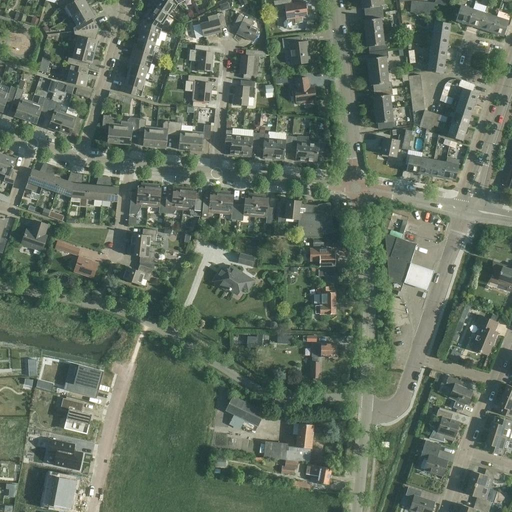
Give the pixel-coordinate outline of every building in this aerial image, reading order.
[(63,0),(59,6),(62,9),(66,7),(71,16),(89,6),(85,1),(83,0),(63,0)] [(156,0),(157,1),(154,5),(168,15),(172,10),(173,11),(178,4),(173,0),(156,0)] [(285,10),(286,18),(287,20),(285,21),(283,23),(284,26),(286,28),(289,28),(291,25),(291,24),(302,22),(302,16),(307,15),(305,3),(292,4),(291,0),(281,0),(273,1),(275,11),(285,10)] [(378,0),(360,0),(362,9),(364,9),(364,15),(382,12),(381,6),(379,6),(378,0)] [(228,4),(219,6),(221,12),(230,10),(228,4)] [(149,9),(142,20),(161,30),(167,21),(165,20),(168,15),(154,5),(151,10),(149,9)] [(89,6),(71,16),(77,26),(73,28),(73,32),(98,28),(92,18),(94,17),(91,12),(92,12),(89,6)] [(455,21),(467,25),(472,10),(460,6),(455,21)] [(472,10),(467,25),(479,29),(484,13),(472,10)] [(23,14),(16,12),(14,20),(20,22),(23,14)] [(382,12),(364,15),(365,20),(363,20),(365,34),(382,32),(381,19),(383,18),(382,12)] [(200,24),(192,26),(196,39),(203,37),(221,32),(220,28),(226,26),(222,13),(207,17),(208,22),(200,24)] [(484,13),(479,29),(491,33),(496,17),(484,13)] [(253,42),(259,30),(251,26),(253,21),(239,15),(233,27),(238,30),(236,33),(253,42)] [(496,17),(491,33),(503,37),(508,21),(496,17)] [(39,20),(32,18),(30,24),(37,27),(39,20)] [(142,20),(138,34),(140,34),(138,40),(159,46),(160,40),(158,40),(161,30),(142,20)] [(434,22),(432,35),(448,37),(450,24),(434,22)] [(98,28),(73,32),(74,35),(78,36),(75,47),(95,52),(96,46),(95,46),(97,41),(95,40),(98,28)] [(382,32),(365,34),(366,47),(368,47),(369,53),(387,50),(386,44),(384,44),(382,32)] [(432,35),(430,47),(446,49),(448,37),(432,35)] [(292,65),(309,63),(306,42),(302,42),(301,36),(282,39),(283,49),(290,48),(292,65)] [(136,45),(134,45),(131,56),(151,63),(155,51),(153,50),(154,45),(159,46),(138,40),(136,45)] [(189,60),(193,61),(198,61),(197,70),(211,71),(212,52),(208,52),(209,46),(195,45),(194,50),(190,49),(189,60)] [(68,57),(67,63),(88,69),(89,63),(91,63),(92,58),(93,58),(95,52),(75,47),(72,58),(68,57)] [(430,47),(428,59),(444,61),(446,49),(430,47)] [(241,55),(239,74),(243,74),(243,78),(250,79),(250,75),(252,75),(257,75),(259,57),(265,58),(265,52),(246,50),(245,56),(241,55)] [(387,50),(369,53),(369,58),(368,59),(369,72),(387,70),(385,57),(388,57),(387,50)] [(129,69),(128,74),(144,79),(146,73),(148,74),(151,63),(131,56),(127,68),(129,69)] [(50,61),(42,58),(38,72),(46,74),(50,61)] [(444,61),(428,59),(426,71),(442,74),(444,61)] [(88,69),(67,63),(65,70),(69,71),(66,82),(86,87),(87,81),(86,81),(88,75),(86,75),(88,69)] [(387,70),(369,72),(371,85),(373,85),(373,91),(391,89),(391,83),(388,83),(387,70)] [(144,79),(128,74),(126,80),(124,79),(120,91),(141,97),(144,85),(142,85),(144,79)] [(210,102),(212,83),(207,83),(208,77),(188,75),(187,81),(193,82),(193,92),(197,92),(197,101),(210,102)] [(296,102),(315,100),(313,87),(309,88),(308,78),(295,79),(296,89),(294,90),(296,102)] [(253,98),(255,82),(241,80),(240,86),(236,86),(234,105),(247,106),(248,97),(253,98)] [(273,85),(264,86),(265,94),(273,93),(273,85)] [(0,91),(0,111),(2,112),(7,100),(13,102),(17,89),(11,86),(8,94),(0,91)] [(90,99),(92,93),(77,88),(75,94),(90,99)] [(462,88),(458,100),(473,106),(477,93),(462,88)] [(17,89),(13,102),(18,104),(14,116),(25,120),(31,102),(21,98),(23,91),(22,90),(17,89)] [(391,89),(373,91),(374,97),(372,97),(374,110),(391,108),(390,95),(392,95),(391,89)] [(122,102),(124,96),(109,91),(108,97),(122,102)] [(31,102),(25,120),(36,124),(41,111),(46,113),(51,100),(40,96),(37,104),(31,102)] [(51,100),(46,113),(52,115),(48,128),(59,132),(65,114),(59,112),(61,106),(60,103),(57,103),(57,102),(51,100)] [(458,100),(454,112),(469,117),(473,106),(458,100)] [(391,108),(374,110),(375,124),(377,123),(378,129),(396,127),(395,121),(393,121),(391,108)] [(424,110),(420,121),(426,123),(430,112),(424,110)] [(426,123),(424,128),(430,130),(431,125),(436,127),(438,121),(433,119),(435,114),(430,112),(426,123)] [(454,112),(450,124),(466,129),(469,117),(454,112)] [(65,114),(59,132),(70,136),(72,131),(78,133),(82,120),(65,114)] [(107,143),(119,144),(120,125),(113,124),(114,120),(112,118),(110,117),(110,116),(103,115),(102,129),(108,129),(107,143)] [(120,125),(119,144),(130,145),(132,131),(138,132),(139,119),(132,118),(129,118),(126,120),(126,121),(121,121),(120,125)] [(139,119),(138,132),(144,133),(142,146),(154,147),(156,128),(145,127),(146,119),(139,119)] [(156,128),(154,147),(166,148),(167,135),(173,136),(175,122),(165,121),(162,124),(162,129),(156,128)] [(175,122),(173,136),(179,136),(178,150),(190,151),(192,127),(184,126),(184,125),(181,125),(181,123),(175,122)] [(466,129),(450,124),(446,136),(462,141),(466,129)] [(192,127),(190,151),(201,152),(203,138),(209,139),(210,126),(203,125),(203,133),(192,132),(192,127)] [(226,130),(224,143),(230,144),(229,155),(240,156),(242,136),(242,130),(234,129),(232,131),(226,130)] [(380,154),(381,154),(380,156),(386,157),(387,155),(396,157),(397,148),(407,150),(411,131),(405,130),(404,136),(398,135),(397,141),(383,138),(380,154)] [(242,136),(240,156),(251,157),(252,146),(257,146),(257,147),(259,133),(253,133),(252,137),(242,136)] [(259,133),(257,147),(258,147),(258,146),(263,147),(262,158),(273,159),(275,139),(269,139),(269,135),(268,134),(259,133)] [(275,139),(273,159),(284,160),(285,149),(290,149),(290,150),(292,137),(285,136),(285,140),(275,139)] [(292,137),(290,150),(291,150),(291,149),(296,150),(295,161),(306,162),(308,142),(308,138),(308,137),(297,136),(297,137),(292,137)] [(308,142),(306,162),(316,163),(317,152),(323,153),(324,140),(318,139),(318,143),(308,142)] [(405,171),(418,174),(421,158),(409,155),(405,171)] [(5,156),(0,170),(0,173),(5,175),(3,181),(13,185),(18,171),(12,169),(16,159),(5,156)] [(421,158),(418,174),(430,176),(433,160),(421,158)] [(433,160),(430,176),(442,178),(445,162),(433,160)] [(445,162),(442,178),(455,181),(458,165),(445,162)] [(39,195),(42,187),(46,174),(32,169),(25,190),(39,195)] [(42,187),(56,192),(60,179),(46,174),(42,187)] [(56,192),(71,197),(74,184),(60,179),(56,192)] [(71,197),(70,201),(79,202),(80,198),(87,199),(88,185),(74,184),(71,197)] [(141,205),(147,206),(149,185),(141,184),(141,186),(138,186),(137,195),(131,194),(129,214),(136,215),(141,206),(141,205)] [(88,185),(87,199),(94,200),(93,206),(101,206),(102,201),(103,186),(88,185)] [(149,185),(147,206),(159,207),(158,213),(164,213),(165,209),(166,197),(160,197),(161,188),(158,188),(157,186),(149,185)] [(103,186),(102,201),(117,202),(119,188),(103,186)] [(165,209),(164,213),(173,214),(175,210),(175,208),(183,209),(184,188),(176,188),(176,189),(173,189),(172,198),(166,197),(165,209)] [(184,188),(183,209),(189,210),(189,211),(191,216),(199,217),(201,201),(195,200),(196,191),(193,191),(192,189),(184,188)] [(208,212),(219,213),(221,192),(213,191),(213,193),(210,193),(209,202),(203,201),(201,217),(207,217),(208,212)] [(221,192),(219,213),(231,214),(230,220),(236,220),(238,204),(232,204),(233,195),(230,195),(229,193),(221,192)] [(238,204),(236,220),(242,221),(243,215),(255,216),(256,195),(248,195),(248,196),(245,196),(244,205),(238,204)] [(256,195),(255,216),(266,217),(265,223),(272,224),(273,208),(267,207),(268,198),(265,198),(264,196),(256,195)] [(286,204),(279,204),(277,223),(284,223),(285,222),(298,223),(300,201),(286,199),(286,204)] [(298,223),(296,237),(322,238),(322,235),(334,233),(329,203),(317,204),(317,205),(300,204),(300,201),(298,223)] [(31,231),(26,229),(21,244),(42,251),(47,236),(44,235),(47,225),(34,221),(31,231)] [(132,234),(130,245),(149,247),(150,241),(155,242),(157,230),(143,229),(142,235),(132,234)] [(416,244),(384,234),(389,288),(400,292),(403,282),(409,264),(416,244)] [(55,248),(62,250),(77,255),(79,249),(58,242),(55,248)] [(149,247),(130,245),(129,255),(140,257),(139,263),(153,264),(154,253),(148,252),(149,247)] [(319,266),(334,266),(334,256),(330,256),(330,248),(319,248),(319,249),(310,249),(310,261),(319,261),(319,266)] [(253,257),(239,253),(236,263),(250,267),(253,257)] [(93,278),(97,263),(86,260),(86,258),(79,256),(74,271),(93,278)] [(491,278),(489,281),(507,287),(506,290),(511,292),(511,268),(511,269),(493,263),(492,273),(492,274),(492,275),(492,276),(491,277),(491,278)] [(431,271),(409,264),(403,282),(425,290),(431,271)] [(149,281),(152,270),(139,265),(137,271),(126,267),(122,279),(140,285),(142,279),(149,281)] [(221,268),(213,282),(226,290),(227,289),(237,295),(242,286),(247,290),(253,281),(231,266),(228,272),(221,268)] [(319,305),(315,305),(315,314),(319,314),(335,314),(335,292),(330,292),(330,287),(320,287),(320,292),(319,292),(319,305)] [(467,306),(462,318),(473,322),(474,320),(477,321),(478,319),(475,317),(478,310),(467,306)] [(480,326),(471,348),(487,355),(497,332),(494,331),(497,323),(479,315),(478,319),(477,321),(475,324),(480,326)] [(262,348),(262,335),(257,335),(257,337),(247,337),(247,347),(262,348)] [(336,357),(336,344),(311,343),(311,357),(336,357)] [(457,354),(447,350),(445,356),(455,360),(457,354)] [(311,362),(310,362),(310,378),(320,378),(320,362),(318,362),(318,357),(311,357),(311,362)] [(68,381),(65,390),(94,398),(101,373),(80,367),(75,383),(68,381)] [(472,392),(461,388),(463,382),(448,376),(444,385),(452,388),(449,397),(456,400),(452,407),(462,411),(465,403),(467,404),(472,392)] [(511,386),(508,385),(503,395),(511,398),(511,386)] [(511,398),(503,395),(499,406),(505,408),(502,413),(511,417),(511,398)] [(257,426),(264,412),(233,396),(225,411),(257,426)] [(62,398),(60,410),(68,412),(66,419),(69,420),(67,429),(87,434),(90,420),(89,420),(90,414),(81,412),(83,403),(62,398)] [(440,421),(436,432),(434,431),(432,438),(442,441),(443,438),(453,441),(456,431),(457,431),(459,422),(450,420),(452,414),(438,409),(434,420),(440,421)] [(511,432),(511,421),(495,416),(490,433),(509,439),(510,439),(511,432)] [(311,449),(313,425),(298,423),(296,447),(287,446),(287,444),(265,441),(264,457),(308,462),(310,449),(311,449)] [(508,441),(509,439),(490,433),(486,443),(485,449),(504,455),(506,449),(503,448),(505,440),(508,441)] [(50,439),(47,452),(56,454),(53,465),(79,470),(82,453),(71,450),(72,444),(50,439)] [(442,476),(447,461),(437,457),(441,445),(425,440),(420,457),(427,459),(423,470),(442,476)] [(214,457),(214,467),(225,467),(226,457),(214,457)] [(306,463),(304,473),(318,476),(316,482),(328,484),(332,468),(306,463)] [(473,471),(470,482),(490,489),(493,478),(499,480),(501,473),(488,469),(487,475),(473,471)] [(48,471),(44,489),(74,495),(76,482),(64,480),(65,474),(48,471)] [(494,490),(490,489),(470,482),(466,493),(479,497),(478,503),(490,507),(492,501),(491,501),(494,490)] [(416,511),(430,511),(434,502),(419,497),(421,491),(408,487),(405,495),(413,498),(409,510),(416,511)] [(44,489),(40,508),(58,511),(59,505),(71,507),(74,495),(44,489)] [(476,509),(463,505),(460,511),(482,511),(483,511),(484,511),(488,511),(490,507),(478,503),(476,509)]
